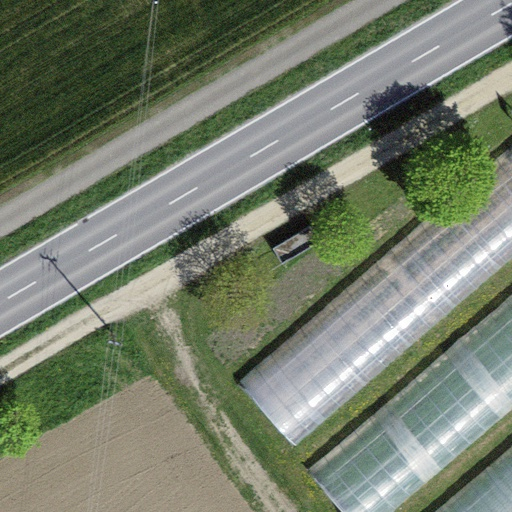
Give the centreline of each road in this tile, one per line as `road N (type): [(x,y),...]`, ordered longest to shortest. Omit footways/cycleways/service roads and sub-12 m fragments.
road 1 (secondary): [(0,304),(511,2)]
road 2 (track): [(511,79),(0,375)]
road 3 (track): [(0,222),(379,0)]
road 4 (track): [(276,511),(250,477),(154,286)]
